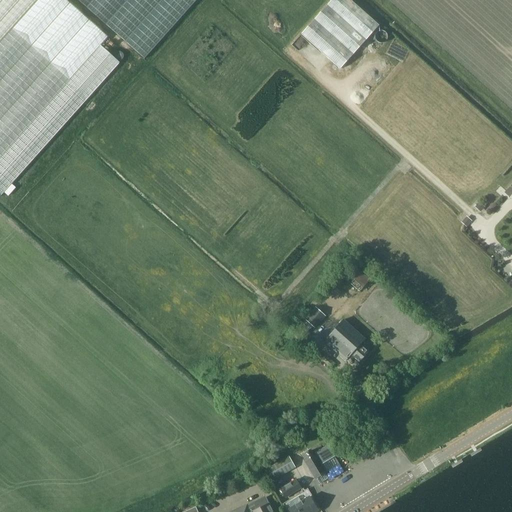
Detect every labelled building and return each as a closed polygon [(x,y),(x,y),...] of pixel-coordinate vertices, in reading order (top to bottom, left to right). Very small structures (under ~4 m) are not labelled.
[(0,0),(0,196),(120,62),(111,53),(109,55),(100,47),(108,37),(66,0),(0,0)] [(76,0),(144,60),(197,0),(76,0)] [(340,69),(380,25),(351,0),(331,0),(301,34),(340,69)] [(108,53),(115,45),(109,40),(103,48),(108,53)] [(359,292),(374,275),(361,263),(345,280),(359,292)] [(315,328),(327,316),(316,306),(305,319),(306,320),(298,329),(305,335),(313,326),(315,328)] [(359,364),(369,353),(361,345),(365,340),(343,321),(325,341),(347,361),(349,359),(352,362),(354,360),(359,364)] [(321,464),(335,456),(328,445),(313,454),(311,450),(303,456),(305,459),(304,460),(315,479),(326,473),(321,464)] [(295,468),(289,457),(265,471),(271,482),(295,468)] [(295,480),(280,490),(286,498),(301,489),(295,480)] [(316,511),(318,511),(309,498),(312,496),(308,488),(282,504),(287,511),(289,510),(289,511),(316,511)] [(273,511),(267,500),(249,509),(251,511),(273,511)]
